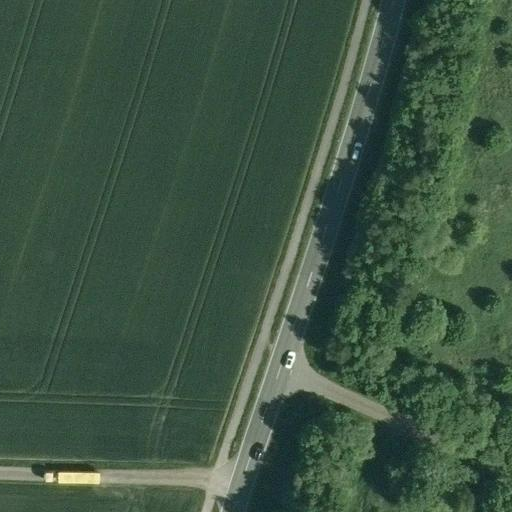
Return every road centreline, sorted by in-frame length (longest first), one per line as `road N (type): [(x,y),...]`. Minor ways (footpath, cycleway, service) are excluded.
road 1 (secondary): [(279,368),(393,0)]
road 2 (unclassified): [(511,470),(279,368)]
road 3 (secondary): [(233,511),(279,368)]
